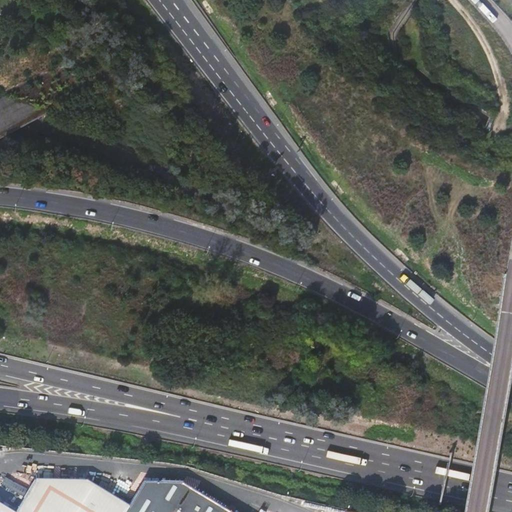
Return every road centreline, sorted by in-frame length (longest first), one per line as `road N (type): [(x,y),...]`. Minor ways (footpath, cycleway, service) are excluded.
road 1 (trunk): [(511,383),(242,252),(102,211),(0,195)]
road 2 (motorway): [(511,371),(440,319),(323,206),(170,12)]
road 3 (trunk): [(213,424),(511,492)]
road 4 (trunk): [(0,365),(182,407),(213,424)]
road 5 (motorway): [(0,396),(178,426),(213,424)]
